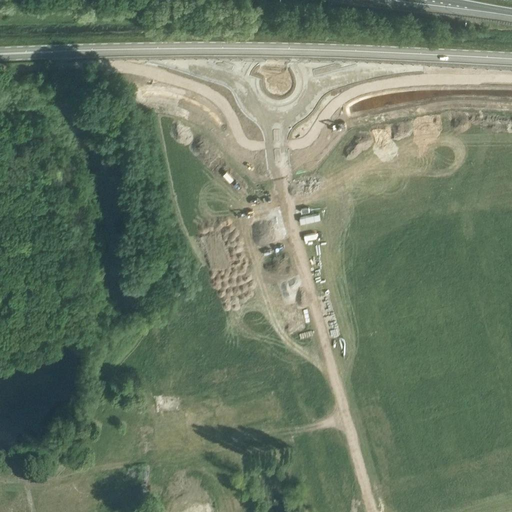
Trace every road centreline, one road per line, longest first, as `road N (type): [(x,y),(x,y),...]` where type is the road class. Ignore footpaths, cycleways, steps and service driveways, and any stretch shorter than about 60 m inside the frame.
road 1 (tertiary): [(280,177),(371,511)]
road 2 (secondary): [(511,56),(398,51),(302,64)]
road 3 (secondary): [(359,72),(511,68)]
road 4 (secondary): [(0,54),(125,50)]
